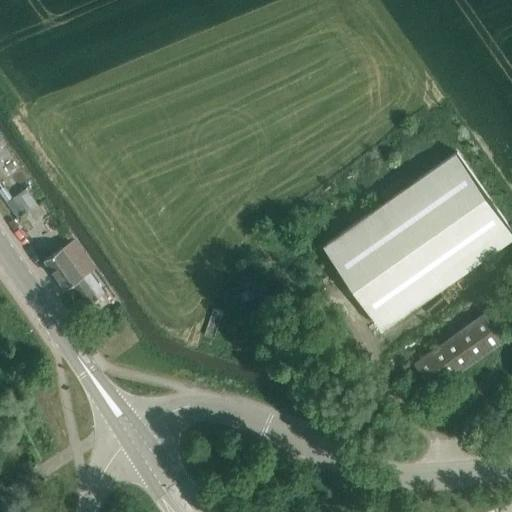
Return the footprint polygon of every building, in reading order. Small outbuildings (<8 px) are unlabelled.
[(383,326),(511,235),(511,229),(456,150),(324,243),(383,326)] [(27,155),(17,161),(28,179),(38,173),(27,155)] [(50,192),(49,194),(36,179),(18,195),(28,208),(37,201),(44,209),(56,199),(50,192)] [(60,246),(44,258),(52,269),(66,287),(72,283),(86,302),(103,289),(89,270),(79,255),(85,251),(74,236),(69,240),(60,246)] [(484,312),(430,350),(414,361),(432,388),(503,338),(484,312)]
